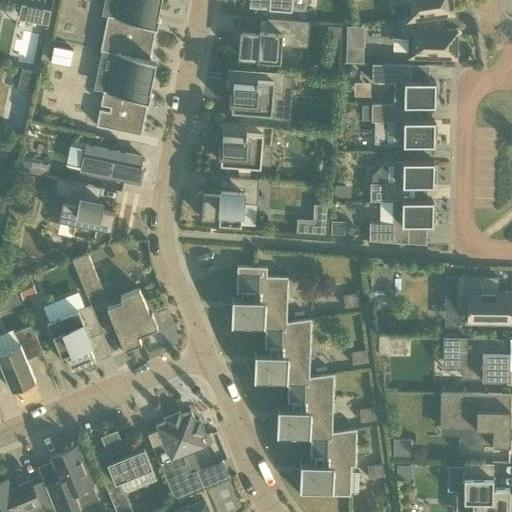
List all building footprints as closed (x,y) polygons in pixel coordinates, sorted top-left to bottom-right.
[(157,0),(118,0),(115,16),(108,15),(101,50),(115,53),(115,52),(150,59),(159,15),(154,14),(157,0)] [(251,0),(252,2),(269,3),(268,7),(291,9),(292,0),(251,0)] [(408,17),(428,14),(453,10),(451,0),(395,0),(396,1),(406,1),(408,17)] [(48,24),(51,10),(22,4),(19,18),(48,24)] [(430,29),(429,21),(428,14),(408,17),(398,18),(401,37),(410,38),(410,53),(455,55),(456,29),(430,29)] [(239,46),(241,46),(240,55),(257,57),(257,60),(280,62),(281,44),(286,43),(307,45),(309,21),(267,18),(266,31),(259,30),(259,34),(242,33),(239,33),(238,33),(236,35),(236,36),(235,37),(235,38),(235,39),(235,41),(235,42),(236,43),(236,44),(237,45),(239,46)] [(328,25),(328,38),(341,38),(342,26),(328,25)] [(364,44),(347,44),(346,61),(363,62),(364,44)] [(71,66),(74,51),(54,47),(51,62),(67,65),(71,66)] [(152,59),(150,59),(115,52),(115,53),(107,90),(104,90),(101,105),(110,107),(109,110),(100,109),(96,125),(141,135),(151,90),(146,89),(152,59)] [(411,80),(411,64),(373,63),(372,82),(395,82),(394,104),(394,105),(411,105),(435,106),(435,81),(411,80)] [(37,71),(21,68),(18,86),(33,89),(37,71)] [(282,114),(283,93),(284,93),(285,73),(229,69),(227,88),(233,88),(231,110),(271,114),(271,113),(282,114)] [(355,94),(370,94),(370,81),(355,80),(355,94)] [(394,105),(394,104),(372,103),(372,104),(372,119),(372,121),(394,121),(393,144),(434,145),(435,120),(410,120),(411,105),(394,105)] [(270,167),(272,146),(273,146),(274,126),(218,121),(216,140),(222,141),(220,163),(260,166),(270,167)] [(319,130),(318,144),(335,146),(335,132),(319,130)] [(82,169),(139,182),(145,156),(89,144),(82,169)] [(434,186),(434,161),(393,160),(393,183),(370,183),(370,200),(392,201),(392,199),(409,200),(409,185),(434,186)] [(30,171),(42,174),(46,175),(48,165),(32,161),(30,171)] [(46,175),(42,174),(39,187),(39,189),(55,193),(55,190),(58,177),(46,175)] [(257,204),(259,178),(229,176),(228,189),(221,189),(220,192),(203,191),(201,191),(199,192),(198,193),(197,194),(196,195),(196,197),(196,198),(196,199),(196,200),(197,201),(198,202),(198,203),(199,204),(201,204),(202,205),(202,217),(218,219),(218,222),(241,224),(255,225),(256,204),(257,204)] [(82,196),(84,183),(58,177),(55,190),(66,193),(65,198),(64,198),(60,216),(75,220),(72,234),(94,239),(97,227),(111,230),(115,212),(101,209),(102,200),(82,196)] [(335,197),(352,197),(352,184),(335,184),(335,197)] [(433,200),(409,200),(392,199),(392,201),(392,222),(370,222),(369,240),(408,242),(409,224),(433,225),(433,200)] [(313,219),(312,233),(326,234),(326,220),(327,205),(314,204),(313,219)] [(345,235),(346,221),(331,220),(331,234),(345,235)] [(73,259),(87,295),(103,289),(88,253),(73,259)] [(373,283),(391,284),(393,266),(374,265),(373,283)] [(267,267),(255,266),(238,266),(237,290),(241,290),(241,298),(237,297),(237,309),(226,309),(233,325),(231,325),(231,329),(265,329),(287,330),(287,322),(288,276),(267,276),(267,267)] [(37,292),(30,277),(16,283),(23,298),(37,292)] [(511,291),(490,291),(490,278),(457,277),(456,311),(471,311),(471,320),(484,321),(484,324),(499,324),(499,321),(511,321),(511,291)] [(19,302),(13,287),(0,292),(0,295),(5,307),(19,302)] [(139,335),(158,327),(152,313),(150,314),(139,288),(120,296),(122,300),(107,307),(125,348),(142,341),(139,335)] [(71,370),(83,365),(83,367),(84,368),(85,369),(87,369),(88,369),(90,369),(91,369),(92,369),(94,368),(95,367),(95,366),(96,364),(96,363),(96,361),(96,360),(89,344),(92,343),(90,336),(102,331),(91,304),(54,319),(50,323),(50,329),(53,335),(61,356),(65,354),(71,370)] [(310,385),(310,377),(312,318),(287,322),(287,330),(265,329),(265,346),(270,346),(269,353),(260,352),(259,364),(248,364),(255,380),(254,380),(254,384),(288,385),(310,385)] [(0,362),(11,390),(36,380),(27,359),(44,352),(32,324),(15,332),(20,344),(0,351),(0,362)] [(390,334),(379,334),(378,352),(390,353),(390,334)] [(510,368),(511,368),(511,348),(511,337),(444,336),(443,358),(463,358),(463,378),(482,378),(482,382),(500,382),(500,378),(510,379),(510,368)] [(332,440),(333,432),(334,373),(310,377),(310,385),(288,385),(288,401),(292,401),(292,408),(282,408),(282,419),(271,419),(278,435),(277,435),(277,439),(311,440),(332,440)] [(510,445),(511,393),(441,392),(440,428),(476,429),(476,444),(483,445),(483,451),(484,451),(484,445),(510,445)] [(176,499),(205,488),(198,469),(200,468),(194,452),(205,447),(203,443),(206,442),(204,436),(207,435),(202,420),(198,422),(194,411),(158,426),(165,443),(155,447),(176,499)] [(351,495),(351,475),(351,465),(356,466),(357,428),(333,432),(332,440),(311,440),(310,456),(312,456),(312,463),(305,463),(305,474),(294,474),(301,490),(300,490),(299,494),(349,495),(351,495)] [(144,447),(127,454),(117,429),(101,436),(108,452),(95,458),(116,511),(133,511),(120,480),(153,467),(144,447)] [(411,456),(411,439),(394,438),(393,456),(411,456)] [(67,511),(81,506),(75,492),(94,484),(78,445),(51,456),(60,478),(45,485),(56,511),(67,511)] [(496,478),(493,478),(493,463),(464,462),(464,501),(473,501),(472,511),(508,511),(509,489),(493,488),(493,480),(496,480),(496,478)] [(397,464),(396,479),(411,479),(411,464),(397,464)] [(0,511),(23,511),(41,505),(30,480),(17,486),(19,489),(13,491),(8,478),(0,481),(0,511)] [(210,511),(205,500),(175,511),(210,511)]
